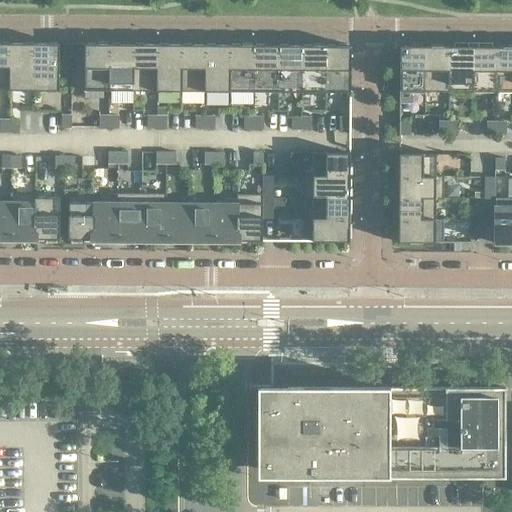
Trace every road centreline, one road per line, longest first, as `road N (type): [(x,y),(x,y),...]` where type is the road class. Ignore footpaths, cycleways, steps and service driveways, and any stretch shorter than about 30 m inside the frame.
road 1 (residential): [(0,20),(374,26)]
road 2 (residential): [(374,277),(0,274)]
road 3 (residential): [(374,277),(374,26)]
road 4 (secondary): [(0,320),(190,322)]
road 5 (unclassified): [(190,322),(191,511)]
road 6 (unclassified): [(237,511),(238,322)]
road 7 (secondary): [(374,323),(511,326)]
road 8 (residential): [(374,26),(511,27)]
road 9 (residential): [(511,278),(374,277)]
road 10 (secondary): [(238,322),(374,323)]
